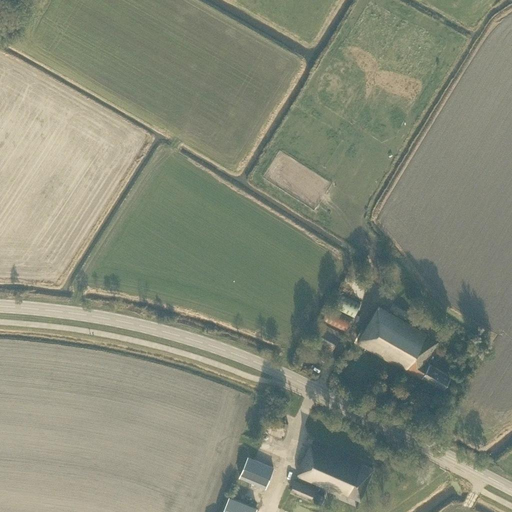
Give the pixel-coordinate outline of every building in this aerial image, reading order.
[(359,304),(338,293),(332,306),(352,317),(359,304)] [(351,317),(328,306),(321,320),(345,331),(351,317)] [(414,373),(422,378),(422,376),(443,388),(451,376),(426,362),(438,341),(379,307),(358,343),(413,375),(414,373)] [(341,333),(319,322),(308,342),(330,354),(341,333)] [(297,475),(341,494),(341,492),(360,500),(373,468),(361,463),(362,461),(312,440),(297,475)] [(248,456),(240,477),(265,487),(273,467),(248,456)] [(310,500),(315,488),(295,480),(290,491),(310,500)] [(317,493),(313,501),(321,504),(325,496),(317,493)] [(229,496),(222,511),(255,511),(257,508),(229,496)]
